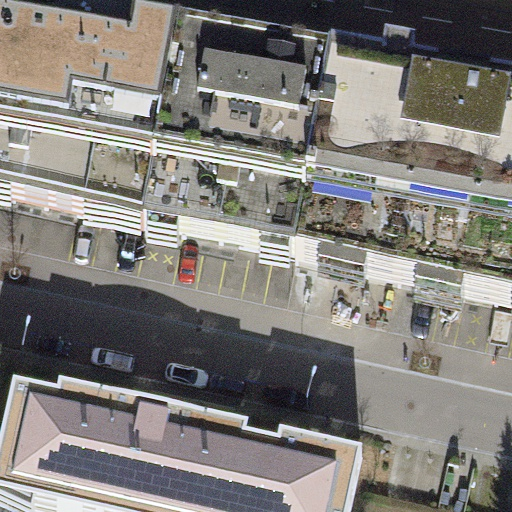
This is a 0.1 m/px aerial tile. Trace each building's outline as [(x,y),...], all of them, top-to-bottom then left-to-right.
[(0,0),(0,198),(5,200),(131,225),(142,162),(144,151),(152,104),(165,26),(40,1),(29,0),(0,0)] [(295,173),(320,48),(165,26),(152,104),(144,151),(142,162),(131,225),(222,241),(279,258),(292,191),(294,180),(295,173)] [(371,58),(320,48),(295,173),(294,180),(292,191),(279,258),(307,263),(304,281),(358,291),(361,273),(412,282),(409,297),(454,305),(457,289),(509,300),(505,318),(511,319),(511,69),(509,87),(466,79),(405,67),(408,50),(374,43),(371,58)] [(264,511),(276,456),(244,449),(246,438),(187,425),(185,435),(168,431),(163,420),(54,396),(52,406),(12,397),(0,452),(0,491),(35,499),(32,511),(264,511)] [(276,456),(264,511),(351,511),(362,465),(278,447),(276,456)]
